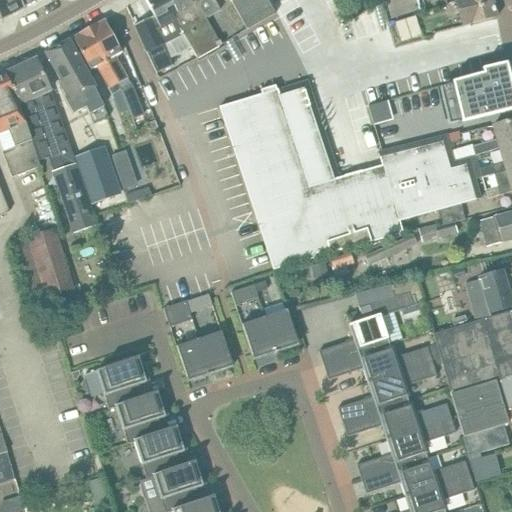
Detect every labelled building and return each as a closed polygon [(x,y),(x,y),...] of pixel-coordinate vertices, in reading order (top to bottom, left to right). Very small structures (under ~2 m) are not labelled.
[(0,0),(0,17),(1,20),(40,0),(0,0)] [(168,43),(183,34),(182,32),(179,24),(167,3),(171,1),(170,0),(145,0),(161,28),(168,43)] [(179,24),(182,32),(183,34),(197,59),(221,45),(205,18),(220,10),(214,0),(170,0),(171,1),(167,3),(179,24)] [(231,1),(247,30),(275,14),(267,0),(229,0),(230,2),(231,1)] [(459,12),(462,26),(497,18),(492,0),(455,0),(458,12),(459,12)] [(415,15),(394,22),(401,42),(421,35),(415,15)] [(152,20),(136,27),(153,66),(154,68),(156,73),(173,66),(170,60),(152,20)] [(104,21),(89,30),(120,84),(130,109),(137,106),(129,84),(128,80),(116,58),(122,55),(114,39),(104,21)] [(91,72),(97,68),(111,95),(112,94),(120,113),(130,109),(120,84),(89,30),(72,39),(82,57),(91,72)] [(73,116),(86,109),(89,114),(93,124),(108,117),(103,107),(85,71),(68,41),(45,54),(60,81),(57,83),(65,98),(63,98),(73,116)] [(35,60),(5,74),(16,99),(21,108),(26,122),(39,161),(48,158),(53,171),(76,163),(58,114),(57,107),(50,93),(35,60)] [(483,75),(448,85),(457,124),(511,110),(511,76),(509,64),(508,64),(482,70),(483,73),(483,75)] [(5,74),(0,75),(0,148),(12,178),(40,167),(38,162),(39,161),(26,122),(21,108),(16,99),(5,74)] [(340,178),(308,81),(220,109),(273,270),(403,233),(399,221),(437,211),(461,204),(481,198),(470,160),(456,164),(452,153),(447,135),(434,138),(378,152),(382,166),(340,178)] [(456,164),(470,160),(469,158),(497,150),(498,151),(511,146),(511,120),(493,126),(497,140),(452,153),(456,164)] [(511,146),(498,151),(501,163),(479,169),(481,178),(493,175),(494,177),(511,171),(511,146)] [(104,147),(74,157),(82,181),(90,205),(120,195),(105,150),(104,147)] [(122,183),(129,181),(120,158),(122,157),(121,153),(113,156),(114,160),(122,183)] [(129,181),(130,181),(133,189),(141,185),(138,178),(136,179),(127,155),(122,157),(120,158),(129,181)] [(511,171),(494,177),(496,187),(485,190),(487,199),(511,191),(511,171)] [(82,181),(58,190),(73,234),(85,230),(89,241),(101,237),(90,205),(82,181)] [(0,215),(9,213),(0,190),(0,215)] [(461,204),(437,211),(441,226),(465,220),(461,204)] [(511,212),(481,222),(488,248),(511,240),(511,212)] [(436,229),(435,225),(418,230),(422,243),(438,238),(456,233),(454,225),(436,229)] [(54,230),(10,245),(33,315),(62,305),(58,295),(74,290),(54,230)] [(417,244),(412,234),(365,256),(369,266),(417,244)] [(329,258),(335,277),(354,271),(349,252),(329,258)] [(323,260),(312,262),(312,265),(311,265),(314,279),(328,276),(325,262),(323,263),(323,260)] [(466,285),(472,307),(470,307),(473,318),(511,308),(511,292),(510,293),(503,271),(480,279),(481,281),(466,285)] [(256,293),(268,289),(266,282),(254,286),(256,293)] [(292,298),(299,297),(298,289),(290,291),(292,298)] [(245,303),(241,290),(231,293),(235,307),(245,303)] [(353,340),(318,352),(323,366),(389,343),(390,344),(400,341),(391,313),(414,306),(410,293),(358,306),(363,321),(348,326),(353,340)] [(199,300),(188,304),(190,311),(201,308),(199,300)] [(163,309),(169,328),(192,320),(185,302),(163,309)] [(486,431),(501,426),(508,424),(506,417),(498,392),(495,382),(511,377),(511,310),(493,316),(433,333),(463,438),(479,433),(486,431)] [(287,311),(264,319),(275,352),(298,345),(287,311)] [(241,326),(251,354),(252,360),(275,352),(264,319),(241,326)] [(221,333),(199,341),(210,374),(232,367),(221,333)] [(199,341),(177,348),(176,348),(187,382),(210,374),(199,341)] [(362,369),(367,383),(432,362),(428,347),(395,359),(390,344),(389,343),(323,366),(328,381),(362,369)] [(435,345),(428,347),(432,362),(440,360),(435,345)] [(96,372),(84,376),(91,397),(103,393),(106,401),(108,409),(115,407),(143,397),(141,391),(139,385),(150,381),(145,366),(141,368),(138,358),(96,372)] [(337,409),(342,423),(409,401),(404,387),(437,376),(432,362),(367,383),(372,397),(337,409)] [(506,390),(498,392),(506,417),(508,424),(511,423),(511,406),(511,407),(506,390)] [(143,397),(115,407),(125,436),(127,443),(134,441),(162,432),(160,426),(158,420),(169,416),(164,401),(160,402),(156,393),(143,397)] [(381,426),(386,440),(451,419),(446,405),(413,416),(409,401),(342,423),(346,438),(381,426)] [(356,466),(361,480),(427,459),(423,444),(455,433),(451,419),(386,440),(390,454),(356,466)] [(162,432),(134,441),(144,471),(147,478),(153,477),(181,466),(179,460),(177,454),(188,451),(183,435),(178,437),(175,427),(162,432)] [(485,455),(479,433),(463,438),(470,460),(485,455)] [(0,482),(14,479),(6,452),(0,453),(0,482)] [(400,483),(405,497),(469,476),(465,462),(432,473),(427,459),(361,480),(365,495),(400,483)] [(181,466),(153,477),(163,505),(165,511),(172,511),(199,501),(197,495),(195,489),(207,485),(202,470),(197,472),(194,462),(181,466)] [(407,511),(445,511),(441,501),(474,490),(469,476),(405,497),(409,511),(407,511)] [(18,497),(17,511),(26,509),(22,496),(18,497)] [(199,501),(172,511),(223,511),(221,505),(216,506),(213,497),(199,501)]
